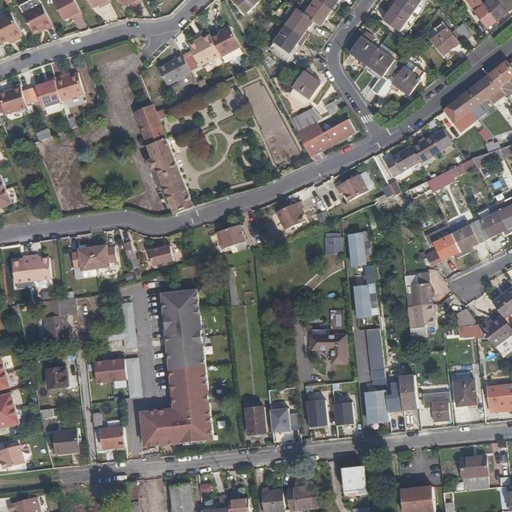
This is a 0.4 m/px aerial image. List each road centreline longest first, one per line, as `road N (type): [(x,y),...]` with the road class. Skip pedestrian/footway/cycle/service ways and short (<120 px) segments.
road 1 (residential): [(511,433),(73,478)]
road 2 (residential): [(382,143),(182,227),(108,220),(0,239)]
road 3 (residential): [(0,72),(124,31),(174,27),(203,0)]
road 4 (unknown): [(136,471),(135,410),(152,395),(141,290)]
road 5 (residential): [(382,143),(336,60),(372,0)]
road 6 (residential): [(511,47),(382,143)]
road 7 (unknown): [(97,475),(82,345)]
